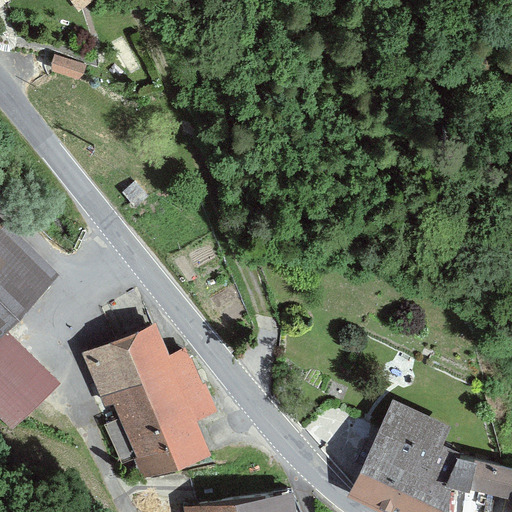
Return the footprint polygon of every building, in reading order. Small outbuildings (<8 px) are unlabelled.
[(85,60),(53,48),(47,64),(79,76),(85,60)] [(0,211),(0,330),(59,269),(0,211)] [(156,316),(82,347),(104,398),(111,395),(142,469),(203,443),(188,409),(209,401),(184,342),(168,344),(156,316)] [(447,416),(392,391),(347,489),(397,511),(450,511),(454,476),(439,469),(451,443),(437,437),(447,416)] [(511,459),(473,449),(466,476),(511,489),(511,459)] [(296,511),(292,483),(183,500),(185,511),(296,511)]
